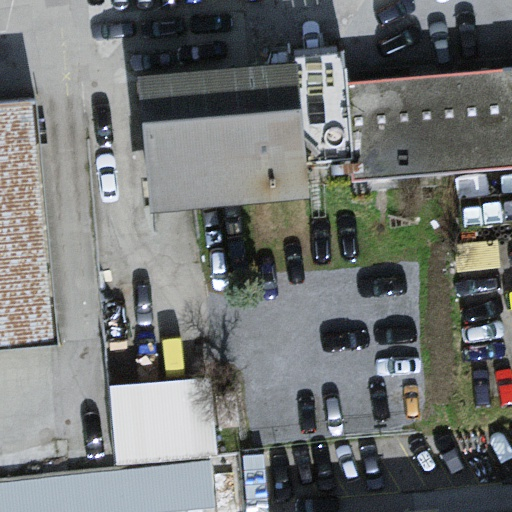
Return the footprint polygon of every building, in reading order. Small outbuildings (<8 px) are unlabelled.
[(340,50),(130,69),(142,199),(304,185),(302,156),(349,152),(340,50)] [(511,67),(347,81),(355,173),(511,159),(511,67)] [(0,338),(49,334),(26,95),(0,97),(0,338)] [(209,373),(110,381),(117,467),(199,460),(216,451),(209,373)] [(117,467),(0,479),(0,511),(76,511),(203,500),(199,460),(117,467)]
